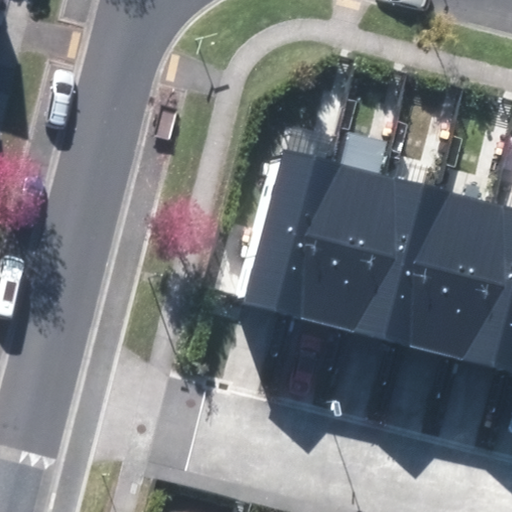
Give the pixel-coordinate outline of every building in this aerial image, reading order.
[(269,142),(231,298),(285,311),(324,155),(269,142)] [(324,155),(285,311),(340,325),(379,169),(324,155)] [(379,169),(340,325),(394,338),(433,182),(379,169)] [(433,182),(394,338),(449,352),(488,196),(433,182)] [(511,201),(488,196),(449,352),(503,365),(511,329),(511,201)] [(511,329),(503,365),(511,367),(511,329)]
